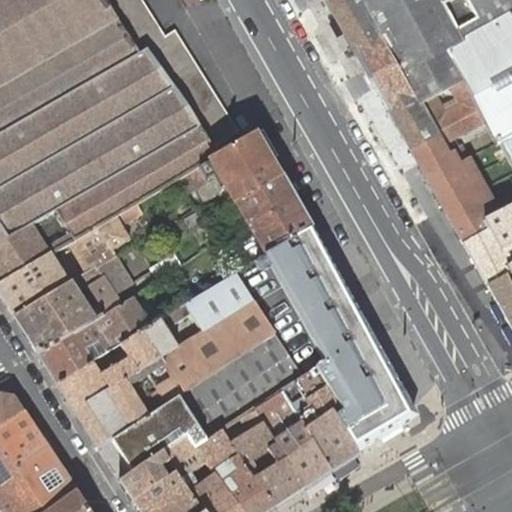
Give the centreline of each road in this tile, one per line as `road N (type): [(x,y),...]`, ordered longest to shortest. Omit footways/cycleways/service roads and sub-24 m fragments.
road 1 (tertiary): [(248,0),(492,418)]
road 2 (residential): [(492,418),(327,511)]
road 3 (residential): [(11,352),(112,511)]
